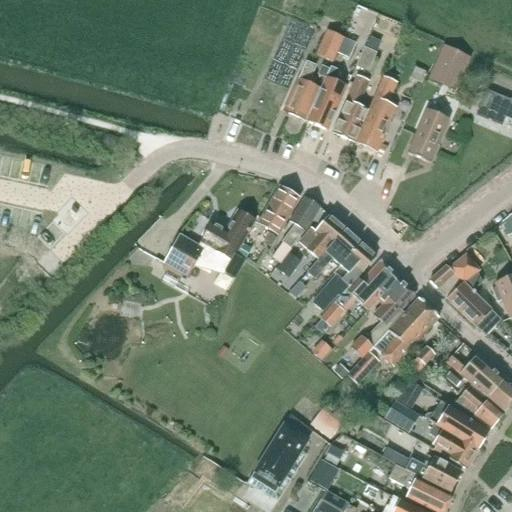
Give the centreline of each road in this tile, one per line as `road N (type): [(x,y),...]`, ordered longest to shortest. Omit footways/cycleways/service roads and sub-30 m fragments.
road 1 (residential): [(411,279),(302,185),(250,164),(171,150)]
road 2 (residential): [(511,372),(411,279)]
road 3 (residential): [(411,279),(511,201)]
